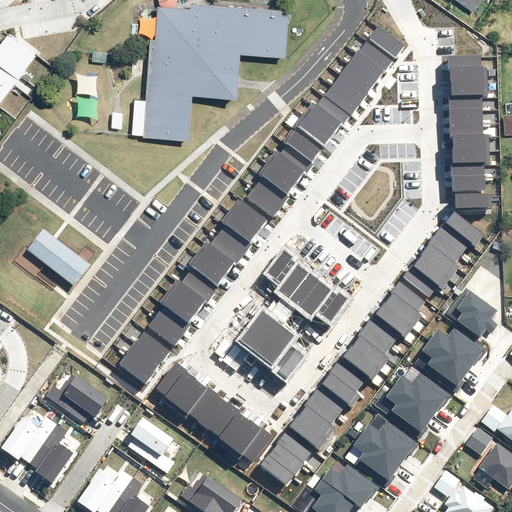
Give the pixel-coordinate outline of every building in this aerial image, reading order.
[(457,0),(458,0),(474,11),(481,0),(457,0)] [(154,2),(144,137),(189,141),(192,98),(238,101),(242,54),(284,57),(288,12),(154,2)] [(379,29),(369,42),(394,61),(404,48),(379,29)] [(0,104),(40,53),(13,32),(4,45),(0,41),(0,104)] [(313,104),(296,127),(326,150),(391,66),(366,46),(318,108),(313,104)] [(107,52),(92,52),(91,63),(106,64),(107,52)] [(511,53),(501,53),(500,70),(511,70),(511,53)] [(480,59),(448,60),(448,72),(451,72),(451,100),(482,99),(488,99),(488,69),(480,69),(480,59)] [(393,84),(379,106),(429,138),(443,116),(393,84)] [(456,192),(456,211),(491,210),(491,197),(486,197),(485,169),(490,169),(490,137),(482,137),(482,99),(451,100),(453,192),(456,192)] [(127,111),(110,109),(108,131),(125,132),(127,111)] [(511,134),(511,112),(503,114),(505,135),(511,134)] [(263,178),(246,200),(272,220),(289,198),(287,197),(320,154),(292,133),(284,144),(287,146),(279,156),(276,153),(259,175),(263,178)] [(208,246),(192,268),(219,288),(234,268),(237,270),(255,246),(252,244),(267,224),(239,204),(224,224),(228,227),(211,248),(208,246)] [(455,214),(404,279),(432,301),(483,236),(455,214)] [(41,228),(25,250),(43,262),(75,284),(90,263),(41,228)] [(282,284),(278,289),(311,315),(316,309),(330,320),(345,300),(283,253),(268,272),(282,284)] [(480,261),(463,282),(475,291),(492,270),(480,261)] [(188,275),(147,328),(173,349),(215,296),(188,275)] [(399,282),(362,332),(388,351),(398,338),(401,340),(428,303),(399,282)] [(463,291),(444,318),(474,338),(492,312),(463,291)] [(239,339),(273,365),(296,336),(262,310),(239,339)] [(0,367),(3,370),(25,340),(0,322),(0,367)] [(434,327),(415,354),(427,361),(423,368),(456,391),(483,352),(452,331),(448,337),(434,327)] [(146,333),(121,367),(146,386),(171,353),(146,333)] [(361,339),(345,360),(370,379),(386,358),(361,339)] [(291,348),(278,365),(281,367),(277,372),(286,380),(303,358),(291,348)] [(178,365),(160,388),(169,395),(165,402),(187,418),(189,416),(220,439),(216,444),(240,462),(243,459),(253,466),(275,438),(178,365)] [(284,427),(318,454),(361,397),(353,391),(360,381),(339,365),(314,398),(309,394),(284,427)] [(401,371),(383,397),(395,405),(390,411),(424,434),(451,395),(420,374),(415,380),(401,371)] [(74,376),(60,398),(94,420),(108,399),(74,376)] [(493,407),(482,421),(493,430),(504,416),(493,407)] [(22,421),(1,451),(17,462),(23,453),(38,464),(32,473),(52,486),(74,455),(58,444),(68,429),(46,415),(36,430),(22,421)] [(511,415),(500,431),(511,440),(511,415)] [(142,417),(128,439),(162,461),(176,439),(142,417)] [(366,419),(348,445),(359,453),(355,459),(389,482),(416,443),(384,422),(380,428),(366,419)] [(477,431),(467,445),(481,455),(491,441),(477,431)] [(287,438),(265,468),(290,487),(313,456),(287,438)] [(511,452),(498,443),(481,468),(505,484),(511,473),(511,452)] [(100,470),(76,504),(87,511),(99,511),(100,511),(149,511),(153,507),(137,496),(148,481),(124,465),(113,480),(100,470)] [(312,493),(320,499),(311,511),(313,511),(347,511),(353,505),(360,510),(375,489),(345,468),(339,476),(329,469),(312,493)] [(436,487),(448,495),(459,481),(447,472),(436,487)] [(205,475),(191,496),(214,511),(228,511),(239,497),(205,475)] [(465,491),(449,511),(487,511),(490,508),(465,491)]
